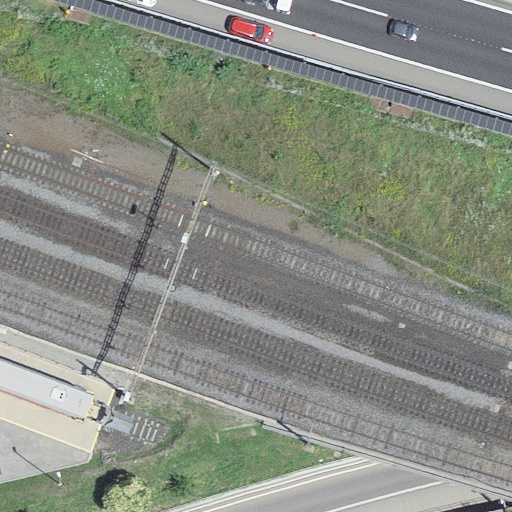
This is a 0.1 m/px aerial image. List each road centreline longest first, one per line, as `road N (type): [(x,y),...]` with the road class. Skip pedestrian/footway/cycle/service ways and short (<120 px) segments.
road 1 (motorway): [(268,511),(379,477),(511,449)]
road 2 (motorway): [(329,0),(511,53)]
